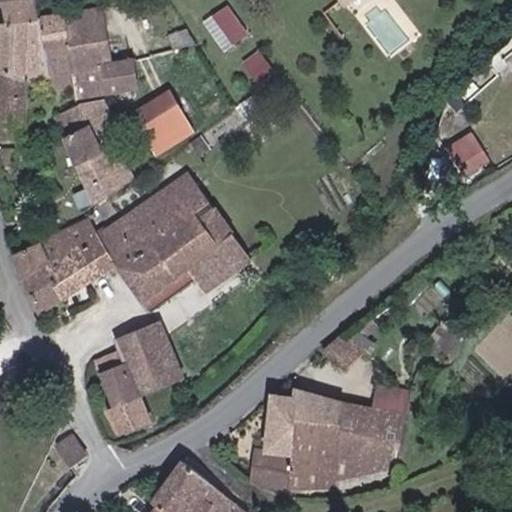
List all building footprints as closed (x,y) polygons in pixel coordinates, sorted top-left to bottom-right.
[(39,0),(9,0),(14,21),(43,18),(39,0)] [(250,34),(231,6),(210,20),(229,49),(250,34)] [(115,60),(104,9),(68,14),(76,85),(77,99),(120,88),(115,60)] [(68,14),(43,18),(14,21),(1,24),(2,136),(28,139),(33,78),(55,77),(56,90),(76,85),(68,14)] [(262,49),(246,60),(261,82),(277,71),(262,49)] [(141,84),(136,57),(115,60),(120,88),(141,84)] [(173,92),(142,111),(165,147),(196,128),(173,92)] [(262,108),(254,96),(194,142),(202,154),(262,108)] [(124,122),(112,101),(84,104),(57,116),(99,199),(139,175),(126,153),(117,158),(105,135),(124,122)] [(482,158),(465,133),(441,150),(457,175),(482,158)] [(102,232),(125,265),(151,310),(196,278),(188,268),(235,237),(188,171),(102,232)] [(125,265),(102,232),(93,218),(17,254),(38,315),(125,265)] [(196,278),(204,292),(249,260),(235,237),(188,268),(196,278)] [(143,395),(186,379),(165,323),(122,340),(125,349),(132,367),(143,395)] [(354,354),(339,337),(320,353),(335,372),(354,354)] [(132,367),(125,349),(98,359),(117,407),(109,410),(119,437),(154,423),(143,395),(132,367)] [(37,393),(47,389),(42,378),(33,382),(37,393)] [(298,397),(276,393),(266,447),(257,446),(252,483),(291,495),(337,492),(338,486),(386,474),(391,460),(399,460),(405,415),(300,387),(298,397)] [(64,469),(88,448),(71,429),(48,450),(64,469)] [(247,511),(190,462),(156,502),(160,506),(168,511),(247,511)]
